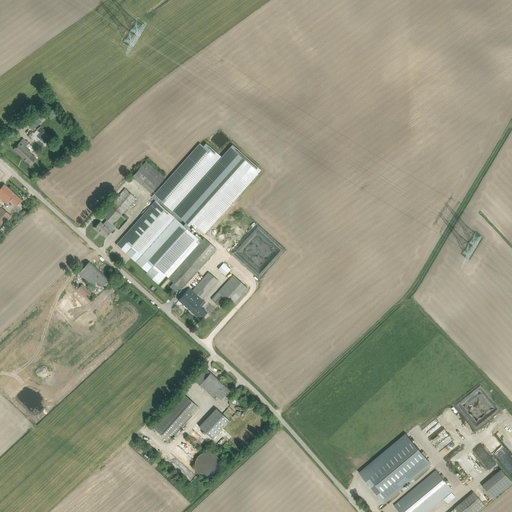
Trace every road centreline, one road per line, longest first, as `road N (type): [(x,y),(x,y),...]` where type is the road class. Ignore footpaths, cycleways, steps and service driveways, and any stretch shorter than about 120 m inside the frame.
road 1 (unclassified): [(362,511),(237,372),(0,162)]
road 2 (unknown): [(379,511),(511,415)]
road 3 (track): [(285,422),(188,511)]
